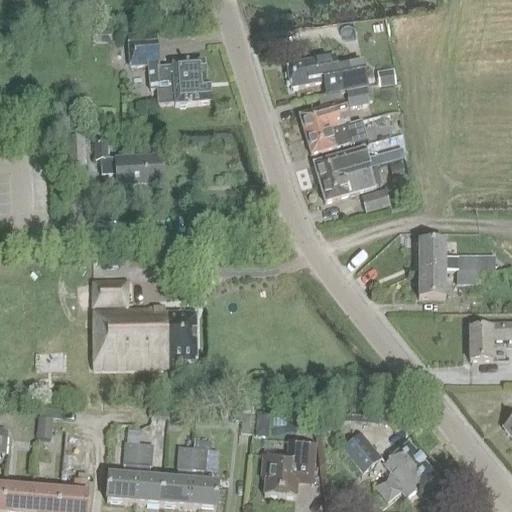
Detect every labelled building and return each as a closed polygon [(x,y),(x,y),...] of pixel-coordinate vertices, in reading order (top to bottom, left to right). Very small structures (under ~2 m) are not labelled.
[(157,44),(126,47),(128,70),(147,68),(158,67),(157,44)] [(334,61),(286,69),(290,93),(323,87),(325,99),(345,96),(365,92),(366,92),(362,68),(336,72),(334,61)] [(155,82),(148,82),(148,93),(156,92),(157,109),(174,107),(174,110),(178,110),(180,112),(185,111),(187,109),(209,107),(208,87),(206,87),(204,65),(170,67),(171,70),(159,71),(154,72),(155,82)] [(395,89),(393,72),(376,75),(378,91),(395,89)] [(348,112),(368,106),(365,92),(345,96),(348,112)] [(304,140),(348,128),(343,112),(338,113),(337,109),(322,114),(298,120),(304,140)] [(348,129),(348,128),(304,140),(310,160),(348,149),(348,150),(366,145),(360,125),(348,129)] [(84,177),(83,145),(68,146),(69,178),(84,177)] [(160,190),(159,162),(115,164),(115,165),(107,166),(106,149),(93,150),(94,168),(100,167),(100,183),(116,182),(116,193),(160,190)] [(401,152),(386,156),(388,166),(403,162),(401,152)] [(312,168),(318,188),(368,173),(362,153),(312,168)] [(394,188),(408,184),(403,164),(389,168),(394,188)] [(369,173),(368,173),(318,188),(324,208),(375,193),(369,173)] [(384,195),(361,202),(366,217),(389,210),(384,195)] [(416,248),(417,276),(444,275),(458,275),(458,263),(443,263),(443,248),(416,248)] [(458,275),(475,275),(475,263),(458,263),(458,275)] [(444,303),(444,275),(417,276),(417,303),(444,303)] [(475,290),(475,275),(458,275),(458,290),(475,290)] [(125,289),(92,290),(94,374),(174,373),(174,367),(195,366),(194,319),(165,319),(165,314),(126,315),(125,289)] [(468,333),(469,366),(491,366),(491,347),(511,346),(511,328),(486,329),(486,332),(468,333)] [(267,425),(268,418),(257,417),(256,428),(264,428),(267,425)] [(336,434),(335,419),(317,420),(319,436),(336,434)] [(37,421),(35,443),(51,444),(53,423),(37,421)] [(511,423),(501,432),(511,445),(511,423)] [(357,438),(339,453),(360,477),(378,461),(357,438)] [(296,487),(312,488),(312,477),(315,449),(287,447),(286,461),(263,459),(261,482),(265,482),(263,499),(295,502),(296,487)] [(433,481),(407,449),(383,469),(392,480),(374,494),(386,508),(400,496),(407,503),(433,481)] [(124,471),(136,472),(138,451),(125,450),(124,471)] [(138,451),(136,472),(151,473),(152,451),(138,451)] [(176,475),(190,476),(192,455),(178,454),(176,475)] [(192,455),(190,476),(204,477),(206,456),(192,455)] [(107,506),(133,508),(135,482),(136,472),(124,471),(123,481),(109,480),(107,506)] [(136,472),(135,482),(133,508),(160,510),(162,484),(150,483),(151,473),(136,472)] [(162,484),(160,510),(179,511),(187,511),(189,486),(190,476),(176,475),(175,485),(162,484)] [(190,476),(189,486),(187,511),(213,511),(216,489),(204,488),(204,477),(190,476)] [(59,495),(57,511),(84,511),(87,487),(73,486),(72,496),(59,495)] [(30,511),(32,493),(5,490),(3,511),(30,511)] [(57,511),(59,495),(32,493),(30,511),(57,511)]
